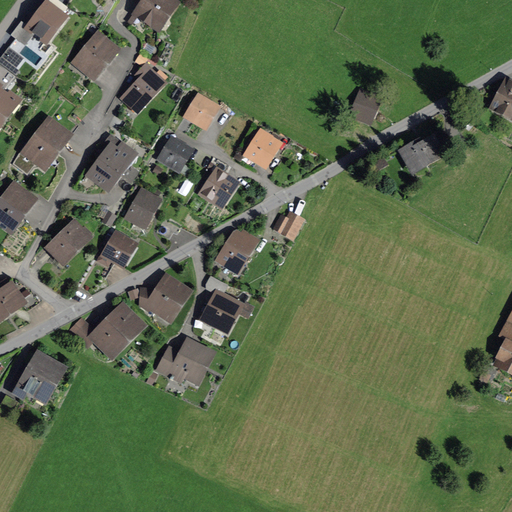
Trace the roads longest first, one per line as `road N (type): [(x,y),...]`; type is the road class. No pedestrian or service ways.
road 1 (residential): [(511,65),(68,314)]
road 2 (residential): [(124,6),(117,17),(135,43),(132,54),(25,265),(29,279),(68,314)]
